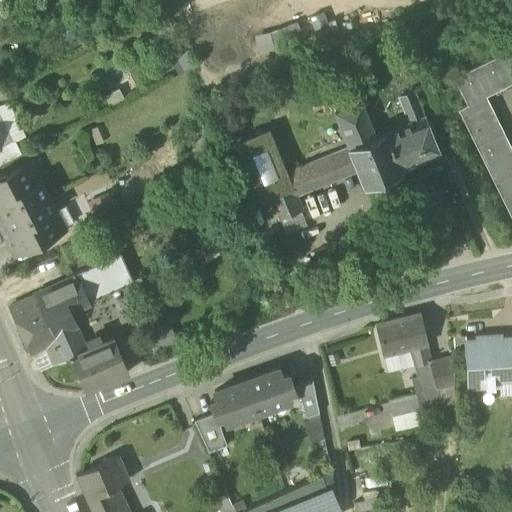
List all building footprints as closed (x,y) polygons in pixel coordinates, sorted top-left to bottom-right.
[(458,109),(511,218),(511,217),(511,150),(485,96),(511,82),(511,59),(508,51),(453,78),(466,105),(458,109)] [(398,96),(408,122),(423,116),(412,90),(398,96)] [(399,169),(384,132),(375,136),(360,101),(333,112),(348,147),(357,169),(363,184),(399,169)] [(7,102),(0,105),(0,148),(14,141),(24,136),(7,102)] [(438,153),(423,116),(408,122),(384,132),(399,169),(438,153)] [(270,197),(291,188),(285,172),(267,129),(235,142),(259,201),(270,197)] [(0,164),(20,154),(14,141),(0,148),(0,164)] [(296,168),(285,172),(291,188),(294,195),(305,190),(357,169),(348,147),(296,168)] [(0,219),(47,196),(39,180),(35,183),(26,167),(31,165),(30,163),(4,176),(6,181),(0,184),(0,219)] [(291,188),(270,197),(278,218),(300,209),(294,195),(291,188)] [(47,196),(0,219),(0,227),(12,252),(27,244),(26,242),(35,237),(38,243),(64,229),(63,227),(58,229),(50,214),(55,211),(47,196)] [(65,206),(55,211),(50,214),(58,229),(63,227),(74,222),(65,206)] [(74,273),(87,302),(133,282),(120,253),(74,273)] [(73,278),(35,295),(52,329),(50,330),(62,360),(71,356),(70,354),(86,348),(72,317),(70,318),(67,311),(87,302),(74,273),(71,274),(73,278)] [(52,329),(35,295),(9,307),(39,372),(62,360),(50,330),(52,329)] [(410,348),(414,366),(430,362),(431,362),(430,362),(419,313),(376,324),(383,354),(410,348)] [(465,359),(464,334),(453,334),(454,359),(465,359)] [(468,388),(499,386),(499,381),(511,380),(511,379),(511,365),(511,356),(510,338),(500,338),(500,335),(475,337),(475,340),(465,340),(468,388)] [(71,356),(85,390),(127,372),(113,337),(86,348),(70,354),(71,356)] [(430,362),(436,388),(453,384),(451,356),(430,362),(431,362),(430,362)] [(416,392),(420,409),(440,405),(436,388),(430,362),(414,366),(416,376),(411,377),(414,393),(416,392)] [(278,369),(246,380),(257,412),(289,400),(286,393),(293,391),(287,374),(280,376),(278,369)] [(295,385),(306,417),(319,413),(312,379),(295,385)] [(225,423),(257,412),(246,380),(214,391),(216,399),(210,401),(214,413),(216,418),(222,415),(225,423)] [(511,382),(511,380),(499,381),(499,386),(499,396),(511,394),(511,382)] [(388,399),(391,416),(414,411),(420,409),(416,392),(414,393),(388,399)] [(387,400),(355,407),(359,427),(392,420),(387,400)] [(391,416),(395,432),(417,427),(414,411),(391,416)] [(208,451),(208,452),(226,445),(216,418),(214,413),(193,420),(208,451)] [(76,475),(86,500),(103,491),(116,485),(127,479),(117,456),(76,475)] [(308,502),(311,510),(331,502),(320,472),(301,481),(308,502)] [(306,511),(311,510),(308,502),(301,481),(229,511),(306,511)] [(128,511),(116,485),(103,491),(113,511),(128,511)] [(113,511),(103,491),(86,500),(92,511),(113,511)] [(306,511),(334,511),(331,502),(311,510),(306,511)]
